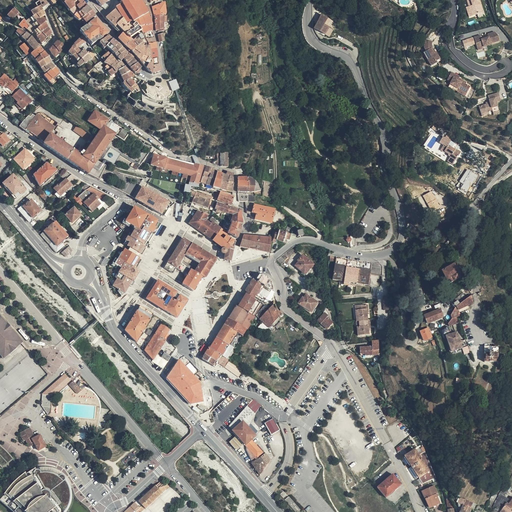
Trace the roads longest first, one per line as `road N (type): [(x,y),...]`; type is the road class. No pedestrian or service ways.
road 1 (residential): [(70,85),(166,153),(234,172),(246,223),(230,271),(244,275),(266,264)]
road 2 (tertiary): [(399,243),(401,212),(384,169),(384,131),(351,62),(311,37),(310,0)]
road 3 (residential): [(331,346),(421,511)]
road 4 (tertiary): [(147,0),(162,73),(154,80),(89,3)]
road 5 (residential): [(158,381),(186,353),(213,381),(254,395),(283,418)]
road 6 (residential): [(0,116),(126,200)]
road 7 (unknown): [(477,199),(475,344)]
road 8 (tertiary): [(266,264),(302,240),(369,255),(399,243)]
road 9 (residential): [(70,357),(165,464)]
road 10 (residential): [(399,243),(470,206),(511,160)]
road 11 (residential): [(112,507),(31,411)]
